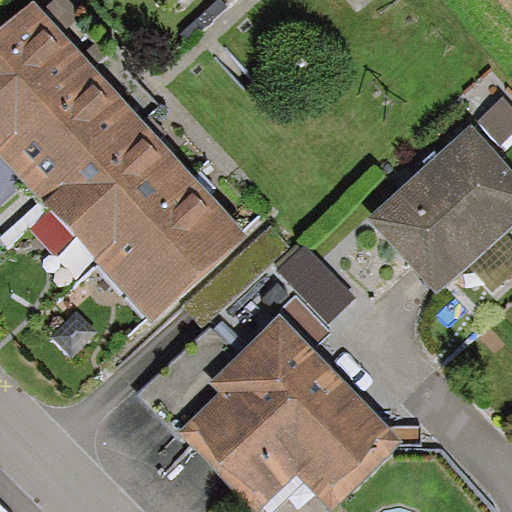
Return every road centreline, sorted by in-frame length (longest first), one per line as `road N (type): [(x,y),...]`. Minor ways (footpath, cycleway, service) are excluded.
road 1 (residential): [(358,336),(511,489)]
road 2 (residential): [(87,511),(0,423)]
